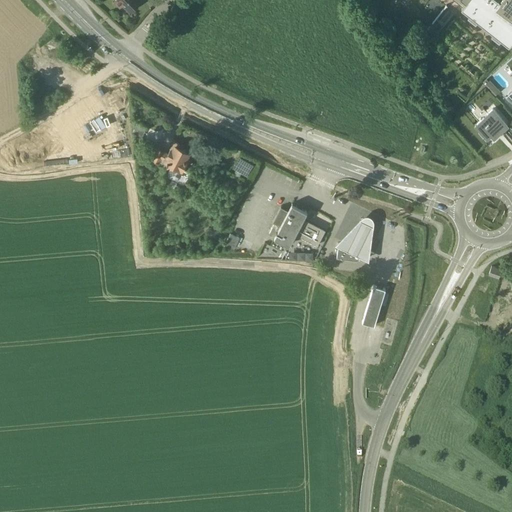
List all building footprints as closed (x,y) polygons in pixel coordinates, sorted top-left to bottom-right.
[(138,1),(139,0),(118,0),(115,3),(121,9),(123,6),(131,13),(140,3),(138,1)] [(445,7),(436,0),(429,0),(419,14),(432,24),(445,7)] [(511,0),(466,0),(461,6),(461,7),(469,13),(467,15),(475,21),(477,19),(492,32),(491,33),(498,40),(500,38),(508,44),(511,39),(511,0)] [(28,90),(24,93),(33,105),(36,102),(28,90)] [(491,135),(494,138),(509,125),(493,108),(475,125),(487,138),(491,135)] [(136,122),(132,133),(150,140),(154,129),(136,122)] [(174,141),(168,154),(158,149),(152,159),(161,163),(162,160),(181,169),(187,158),(185,157),(188,152),(181,148),(182,146),(174,141)] [(241,173),(236,170),(233,176),(238,179),(241,173)] [(281,206),(278,212),(272,222),(280,226),(279,228),(273,225),(269,234),(274,237),(273,239),(289,246),(295,234),(317,245),(325,230),(303,218),(307,211),(292,203),(288,210),(281,206)] [(360,217),(334,243),(367,259),(372,223),(372,219),(371,218),(370,216),(368,214),(364,214),(362,215),(360,217)] [(221,227),(214,223),(205,237),(212,242),(221,227)] [(223,248),(232,253),(239,238),(230,233),(223,248)] [(349,247),(338,245),(337,257),(355,260),(356,260),(357,260),(358,260),(358,259),(359,259),(360,258),(360,257),(361,256),(361,255),(361,254),(360,253),(360,252),(359,252),(358,251),(349,247)] [(501,269),(499,268),(491,265),(489,273),(498,276),(501,269)] [(362,322),(374,326),(385,289),(374,286),(362,322)]
